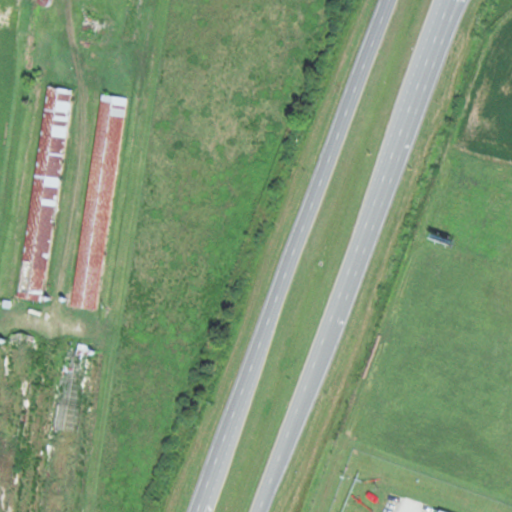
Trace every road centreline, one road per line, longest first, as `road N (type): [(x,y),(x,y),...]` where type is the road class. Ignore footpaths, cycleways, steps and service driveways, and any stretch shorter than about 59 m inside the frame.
road 1 (trunk): [(387,0),(195,511)]
road 2 (track): [(90,511),(162,0)]
road 3 (trunk): [(257,511),(437,31)]
